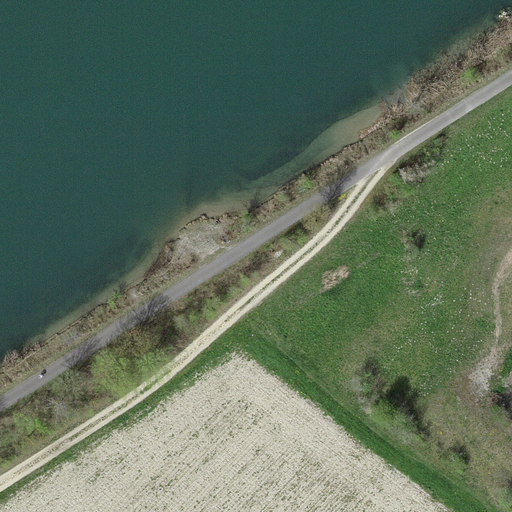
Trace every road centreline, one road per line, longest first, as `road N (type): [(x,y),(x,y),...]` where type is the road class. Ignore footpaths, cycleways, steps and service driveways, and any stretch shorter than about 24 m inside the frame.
road 1 (track): [(385,159),(321,237),(148,390),(0,485)]
road 2 (track): [(385,159),(0,402)]
road 3 (track): [(511,75),(385,159)]
